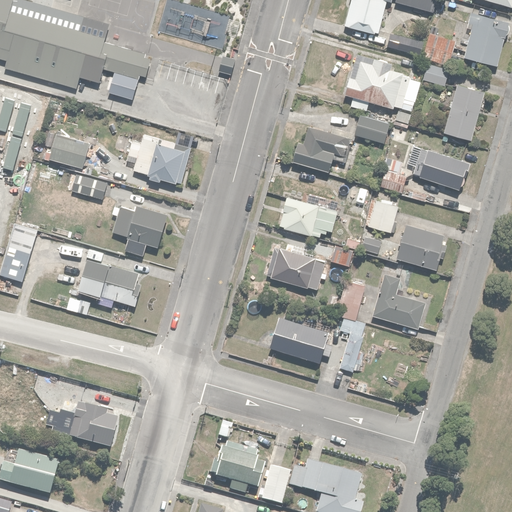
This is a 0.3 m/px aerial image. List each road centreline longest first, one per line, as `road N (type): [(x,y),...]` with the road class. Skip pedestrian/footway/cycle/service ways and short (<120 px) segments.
road 1 (residential): [(178,373),(286,0)]
road 2 (residential): [(511,146),(426,445)]
road 3 (residential): [(178,373),(426,445)]
road 4 (residential): [(0,323),(178,373)]
road 5 (residential): [(139,511),(178,373)]
